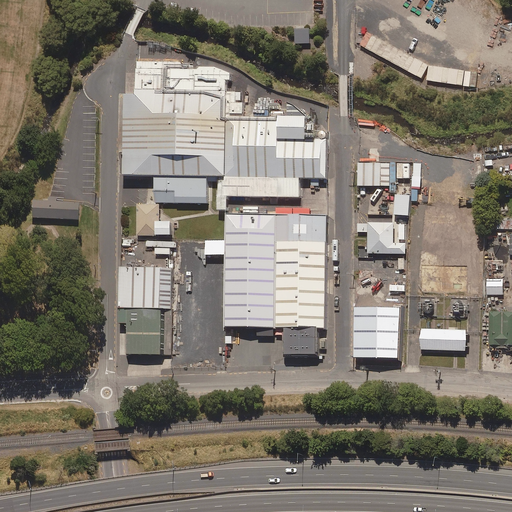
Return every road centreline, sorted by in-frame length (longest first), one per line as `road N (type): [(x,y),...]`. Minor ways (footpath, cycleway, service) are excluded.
road 1 (motorway): [(0,508),(245,477),(511,486)]
road 2 (motorway): [(497,511),(313,501),(159,511)]
road 3 (residential): [(110,84),(106,379)]
road 4 (residential): [(343,378),(345,130)]
road 5 (residential): [(118,388),(343,378)]
road 6 (residential): [(343,378),(511,389)]
